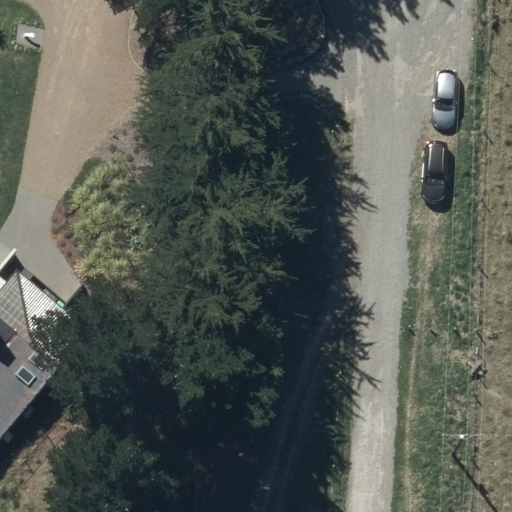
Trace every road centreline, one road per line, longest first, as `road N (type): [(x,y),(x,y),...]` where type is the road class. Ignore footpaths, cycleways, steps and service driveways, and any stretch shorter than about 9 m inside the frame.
road 1 (track): [(404,0),(369,511)]
road 2 (track): [(396,107),(367,189),(294,342),(262,511)]
